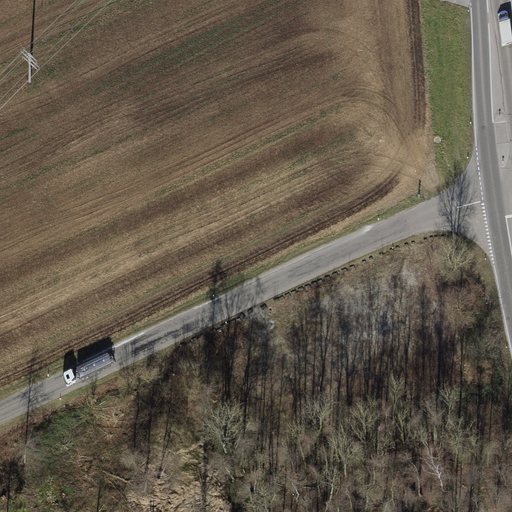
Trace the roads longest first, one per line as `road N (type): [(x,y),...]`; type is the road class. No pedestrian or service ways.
road 1 (secondary): [(0,409),(445,210),(511,194)]
road 2 (primary): [(492,0),(511,171)]
